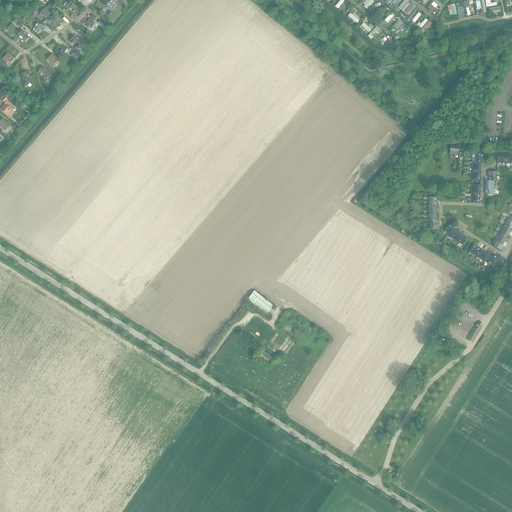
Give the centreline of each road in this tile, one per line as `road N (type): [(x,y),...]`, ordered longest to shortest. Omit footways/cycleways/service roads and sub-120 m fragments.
road 1 (unclassified): [(376,485),(0,247)]
road 2 (unclassified): [(376,485),(427,385),(478,336)]
